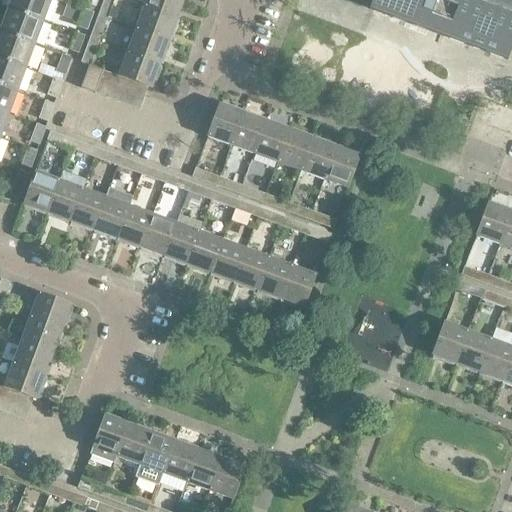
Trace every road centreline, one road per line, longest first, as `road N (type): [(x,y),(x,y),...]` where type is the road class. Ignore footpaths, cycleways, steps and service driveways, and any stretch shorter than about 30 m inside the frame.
road 1 (residential): [(62,460),(122,307),(0,259)]
road 2 (residential): [(178,141),(235,0)]
